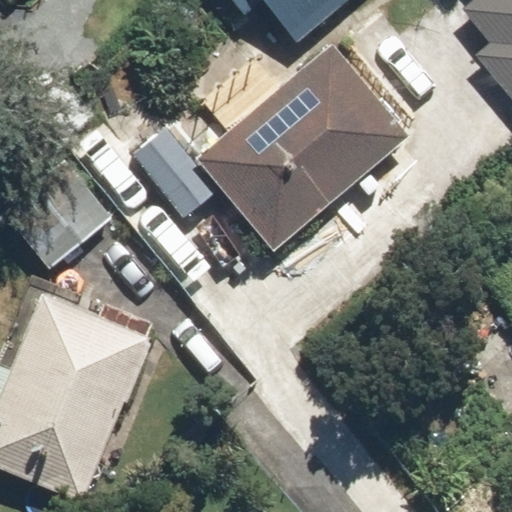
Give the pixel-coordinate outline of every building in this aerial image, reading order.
[(204,0),(227,28),(251,9),(285,50),(347,0),(204,0)] [(511,0),(463,0),(453,9),(483,43),(462,61),(511,118),(511,0)] [(401,144),(321,48),(202,147),(178,119),(125,164),(175,224),(206,198),(259,262),(401,144)] [(106,217),(56,161),(0,211),(0,220),(46,271),(106,217)] [(73,511),(144,346),(26,296),(0,356),(0,484),(65,511),(73,511)]
